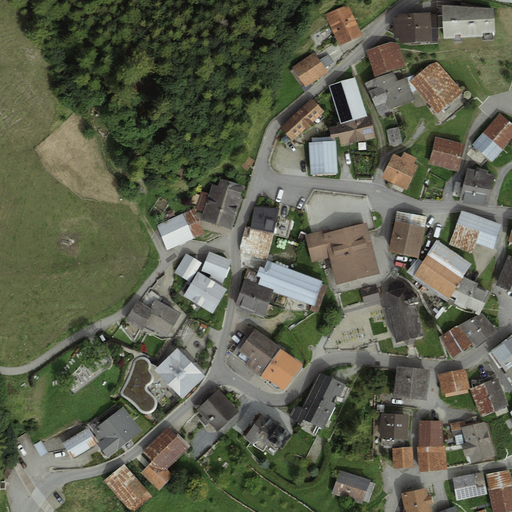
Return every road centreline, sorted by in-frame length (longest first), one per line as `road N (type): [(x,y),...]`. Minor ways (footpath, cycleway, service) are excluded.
road 1 (residential): [(0,370),(21,371),(123,313),(175,254),(234,246)]
road 2 (residential): [(418,0),(275,126),(261,178)]
road 3 (residential): [(222,374),(130,459),(56,482),(30,511)]
road 4 (tertiary): [(434,366),(338,358),(275,401),(222,374)]
road 5 (residential): [(261,178),(378,189),(444,208)]
road 6 (residential): [(511,109),(497,108),(478,122),(444,208)]
road 7 (residential): [(222,374),(234,246)]
road 8 (residential): [(416,481),(414,418),(431,408),(434,366)]
